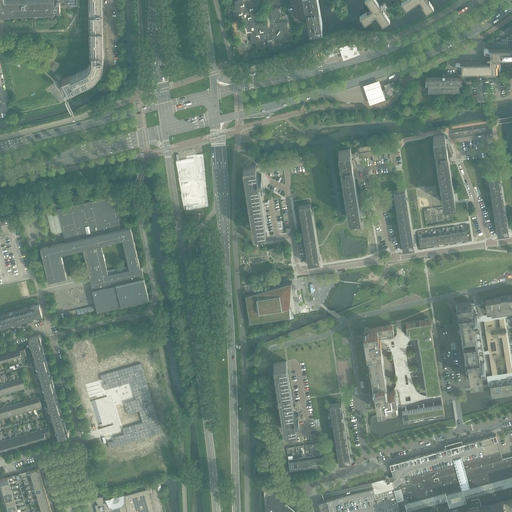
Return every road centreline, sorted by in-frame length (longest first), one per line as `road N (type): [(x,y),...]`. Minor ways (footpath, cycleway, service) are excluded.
road 1 (primary): [(165,132),(216,511)]
road 2 (primary): [(235,511),(221,172)]
road 3 (secondary): [(229,118),(422,58),(511,4)]
road 4 (secondary): [(479,0),(385,50),(245,85)]
road 5 (secondary): [(0,176),(165,132)]
road 6 (secondary): [(162,105),(0,147)]
